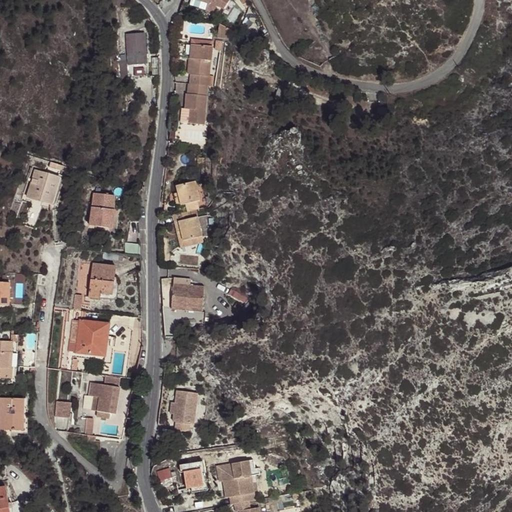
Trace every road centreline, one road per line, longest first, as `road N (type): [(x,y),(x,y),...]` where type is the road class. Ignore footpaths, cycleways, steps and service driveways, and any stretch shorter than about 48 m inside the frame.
road 1 (residential): [(54,255),(41,369),(45,429),(110,488),(118,485),(124,444),(147,434)]
road 2 (residential): [(154,347),(153,222),(169,46),(162,18)]
road 3 (unclassified): [(254,0),(293,62),(323,78),(380,90),(427,83),(452,64),(468,43),(478,0)]
